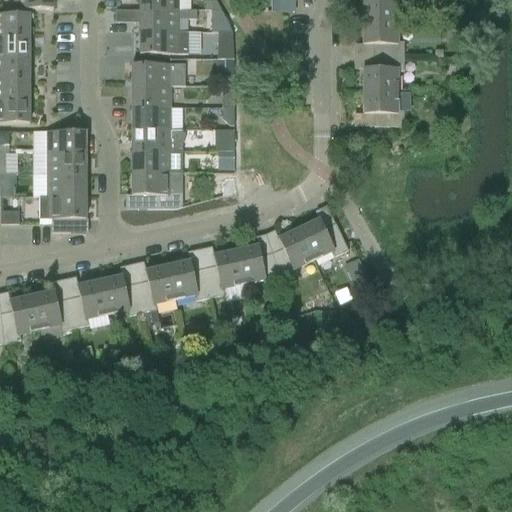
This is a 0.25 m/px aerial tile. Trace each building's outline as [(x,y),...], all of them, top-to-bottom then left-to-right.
[(13,0),(14,12),(32,12),(52,12),(52,0),(13,0)] [(138,0),(138,13),(177,13),(189,13),(189,0),(138,0)] [(397,25),(397,5),(403,5),(402,0),(372,0),(373,2),(362,2),(362,25),(397,25)] [(203,13),(220,13),(215,4),(203,4),(203,13)] [(440,10),(440,23),(462,24),(463,9),(440,10)] [(195,13),(177,13),(138,13),(138,35),(177,35),(177,22),(195,22),(195,13)] [(0,39),(28,39),(28,17),(0,16),(0,39)] [(231,35),(226,24),(226,23),(225,23),(210,23),(210,36),(217,36),(231,35)] [(397,45),(397,25),(362,25),(362,47),(373,47),(373,60),(403,60),(403,45),(397,45)] [(177,35),(138,35),(138,57),(186,57),(186,35),(177,35)] [(216,61),(232,61),(231,35),(217,36),(216,61)] [(0,60),(28,61),(28,39),(0,39),(0,60)] [(0,82),(28,82),(28,61),(0,60),(0,82)] [(397,94),(397,74),(403,74),(403,60),(373,60),(373,72),(362,72),(362,94),(397,94)] [(215,63),(215,78),(233,79),(233,63),(215,63)] [(131,67),(131,90),(169,90),(184,90),(184,77),(184,67),(169,67),(151,67),(131,67)] [(0,103),(28,104),(28,82),(0,82),(0,103)] [(131,111),(169,111),(169,90),(131,90),(131,111)] [(221,111),(233,111),(233,93),(228,93),(221,101),(221,111)] [(397,115),(397,94),(362,94),(362,117),(373,117),(373,130),(403,130),(403,115),(397,115)] [(0,126),(28,126),(28,104),(0,103),(0,126)] [(131,111),(131,133),(169,133),(180,133),(180,111),(169,111),(131,111)] [(229,129),(233,129),(233,111),(221,111),(221,122),(229,129)] [(131,154),(169,154),(180,154),(180,146),(183,144),(183,137),(180,134),(180,133),(169,133),(131,133),(131,154)] [(32,134),(32,157),(46,157),(85,157),(85,134),(46,134),(42,134),(32,134)] [(220,154),(233,154),(233,143),(220,142),(220,154)] [(131,154),(131,176),(169,176),(180,176),(180,154),(169,154),(131,154)] [(217,173),(233,173),(233,154),(220,154),(217,154),(217,173)] [(32,157),(32,178),(46,178),(85,178),(85,157),(46,157),(32,157)] [(146,212),(174,212),(181,210),(181,176),(180,176),(169,176),(131,176),(131,198),(146,198),(146,212)] [(32,178),(32,200),(38,200),(46,200),(85,200),(85,178),(46,178),(32,178)] [(69,236),(69,222),(85,222),(85,200),(46,200),(38,200),(38,222),(50,222),(50,236),(69,236)] [(0,227),(17,227),(17,215),(0,215),(0,227)] [(323,232),(318,223),(297,232),(313,263),(331,255),(333,260),(347,254),(334,227),(323,232)] [(281,285),(297,277),(295,272),(313,263),(297,232),(277,242),(282,251),(271,257),(281,285)] [(259,259),(256,249),(234,254),(243,287),(262,283),(264,289),(281,285),(271,257),(259,259)] [(210,301),(224,298),(223,292),(243,287),(234,254),(212,259),(215,269),(203,272),(210,301)] [(350,284),(364,277),(357,261),(342,268),(350,284)] [(191,275),(189,264),(167,269),(174,303),(194,298),(196,304),(210,301),(203,272),(191,275)] [(142,316),(156,313),(155,307),(174,303),(167,269),(144,274),(147,284),(135,287),(142,316)] [(123,290),(121,279),(99,284),(106,318),(126,313),(128,319),(142,316),(135,287),(123,290)] [(74,331),(88,328),(87,322),(106,318),(99,284),(77,289),(79,300),(67,302),(74,331)] [(55,305),(53,294),(31,299),(38,333),(58,329),(60,335),(74,331),(67,302),(55,305)] [(0,325),(3,347),(20,343),(19,338),(38,333),(31,299),(9,304),(11,315),(0,317),(0,325)] [(207,340),(204,345),(205,350),(214,348),(212,338),(207,340)]
